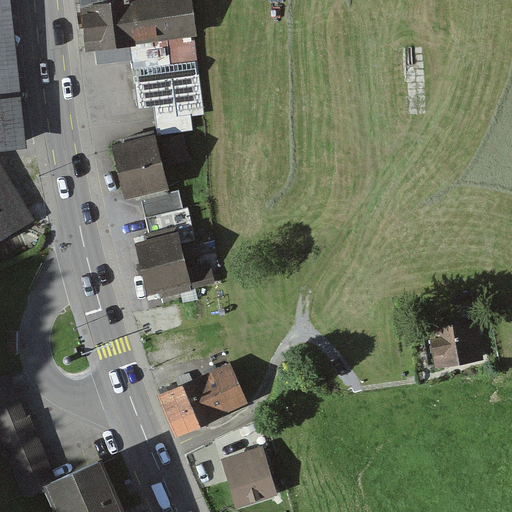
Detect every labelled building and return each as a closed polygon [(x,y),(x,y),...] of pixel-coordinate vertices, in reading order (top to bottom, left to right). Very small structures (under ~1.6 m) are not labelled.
[(0,0),(0,151),(27,149),(11,0),(0,0)] [(198,36),(193,0),(107,0),(106,0),(79,0),(86,53),(96,52),(98,64),(134,60),(140,108),(156,106),(160,133),(192,129),(190,116),(204,114),(195,36),(198,36)] [(156,136),(112,147),(125,200),(142,196),(169,190),(156,136)] [(0,165),(0,240),(32,223),(0,165)] [(169,190),(142,196),(147,218),(182,210),(177,188),(169,190)] [(182,210),(147,218),(151,233),(180,226),(191,225),(188,208),(182,210)] [(145,242),(135,245),(148,296),(160,293),(162,299),(219,285),(213,262),(190,267),(180,226),(151,233),(143,235),(145,242)] [(429,330),(437,369),(482,361),(475,322),(429,330)] [(18,331),(9,331),(8,355),(18,355),(18,331)] [(230,363),(160,397),(180,437),(250,403),(230,363)] [(13,373),(0,377),(0,438),(21,494),(45,485),(55,481),(13,373)] [(238,509),(279,495),(263,447),(222,460),(238,509)] [(55,481),(45,485),(56,511),(125,511),(104,461),(55,481)]
